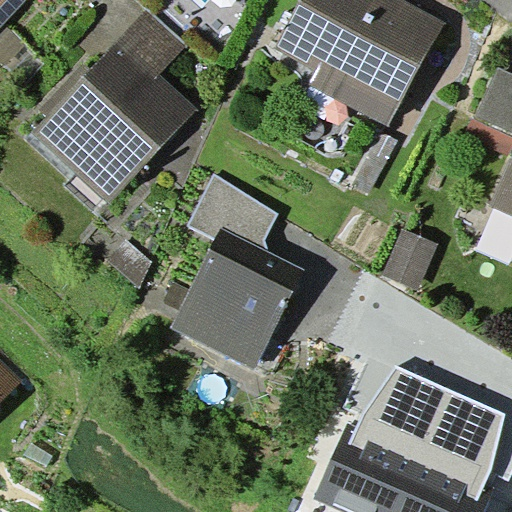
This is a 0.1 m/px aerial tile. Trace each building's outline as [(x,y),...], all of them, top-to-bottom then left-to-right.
[(0,0),(0,28),(3,25),(26,0),(0,0)] [(301,0),(276,48),(317,70),(310,84),(388,126),(445,21),(404,0),(301,0)] [(47,116),(33,132),(109,203),(197,109),(160,75),(187,46),(147,10),(92,69),(47,116)] [(25,44),(3,25),(0,28),(0,58),(6,64),(25,44)] [(47,116),(92,69),(85,63),(41,109),(47,116)] [(475,118),(511,134),(511,73),(499,67),(475,118)] [(511,155),(489,204),(511,215),(511,155)] [(221,228),(269,252),(264,239),(278,214),(215,174),(189,225),(215,239),(221,228)] [(215,239),(170,327),(254,370),(305,270),(269,252),(221,228),(215,239)] [(403,229),(383,274),(418,289),(437,244),(403,229)] [(151,261),(126,238),(108,259),(139,288),(151,261)] [(0,404),(23,381),(0,358),(0,404)] [(344,511),(397,511),(449,389),(398,368),(364,415),(358,428),(349,423),(314,499),(344,511)] [(490,474),(505,413),(449,389),(397,511),(486,511),(496,492),(485,486),(490,474)]
